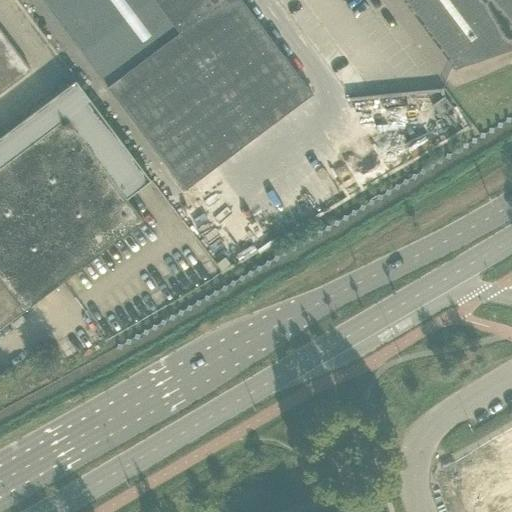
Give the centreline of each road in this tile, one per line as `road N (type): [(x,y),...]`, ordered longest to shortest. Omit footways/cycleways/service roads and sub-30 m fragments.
road 1 (secondary): [(511,200),(0,483)]
road 2 (secondary): [(49,511),(511,235)]
road 3 (unclassified): [(421,511),(412,457),(436,422),(511,376)]
